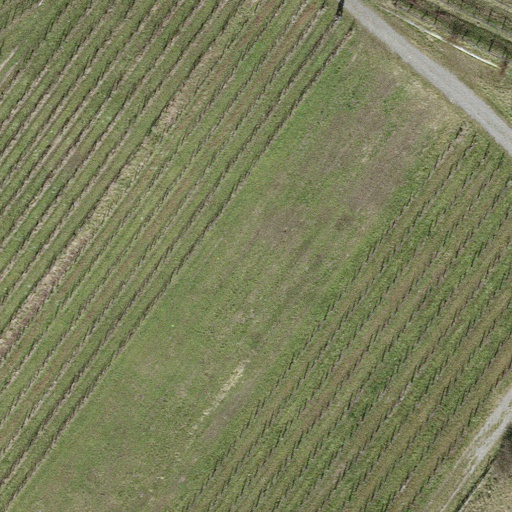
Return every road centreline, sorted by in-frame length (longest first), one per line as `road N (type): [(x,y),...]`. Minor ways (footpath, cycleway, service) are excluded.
road 1 (track): [(511,146),(355,0)]
road 2 (track): [(423,511),(511,383)]
